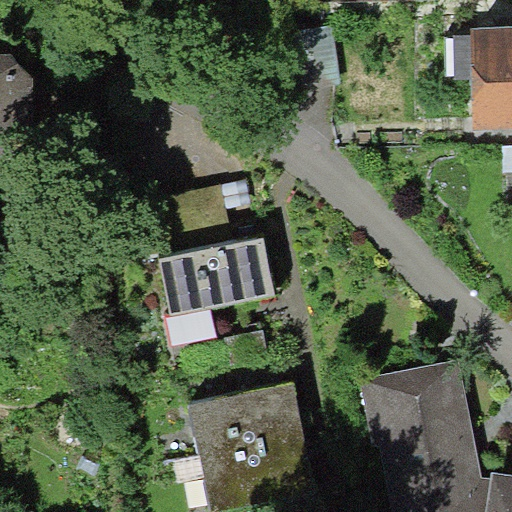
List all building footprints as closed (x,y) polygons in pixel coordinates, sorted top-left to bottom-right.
[(296,89),(331,84),(324,29),(289,34),(296,89)] [(511,29),(471,31),(473,120),(511,119),(511,29)] [(5,55),(0,55),(0,154),(5,155),(5,139),(24,128),(24,81),(5,71),(5,55)] [(187,192),(199,249),(227,244),(216,186),(187,192)] [(158,197),(170,255),(199,249),(187,192),(158,197)] [(141,261),(156,258),(170,255),(158,197),(130,204),(141,261)] [(168,313),(270,293),(258,237),(227,244),(199,249),(170,255),(156,258),(168,313)] [(369,384),(394,511),(443,511),(468,488),(444,370),(369,384)] [(196,456),(299,436),(288,382),(185,403),(196,456)] [(309,489),(299,436),(196,456),(206,510),(309,489)] [(491,491),(468,488),(443,511),(511,511),(511,480),(496,479),(491,482),(491,491)]
